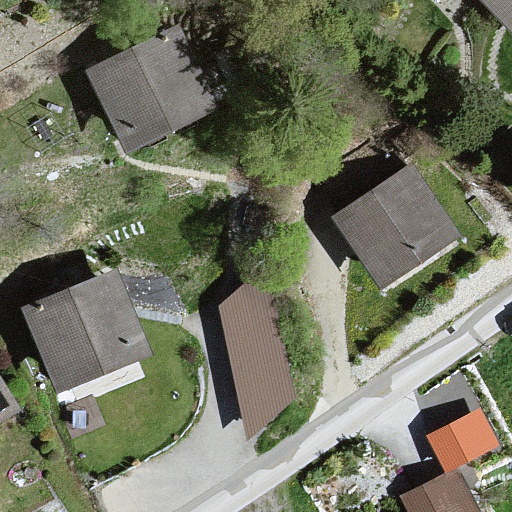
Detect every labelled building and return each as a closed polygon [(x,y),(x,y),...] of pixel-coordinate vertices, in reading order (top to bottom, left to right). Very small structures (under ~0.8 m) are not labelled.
[(511,0),(485,0),(511,25),(511,0)] [(196,26),(95,74),(129,145),(230,97),(196,26)] [(434,175),(341,225),(397,301),(483,254),(434,175)] [(213,288),(248,414),(302,399),(267,273),(213,288)] [(118,276),(28,310),(57,386),(147,352),(118,276)] [(0,386),(0,414),(13,407),(0,386)]
